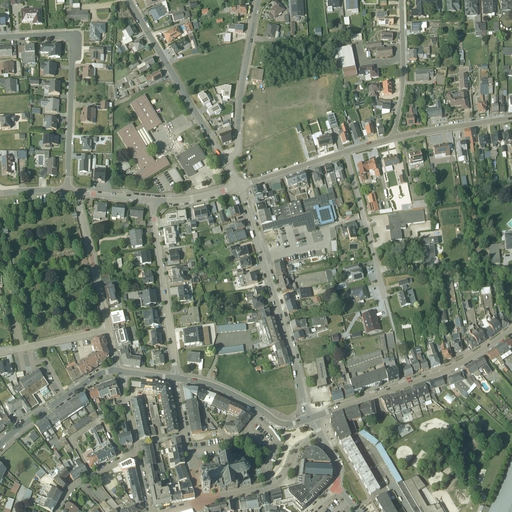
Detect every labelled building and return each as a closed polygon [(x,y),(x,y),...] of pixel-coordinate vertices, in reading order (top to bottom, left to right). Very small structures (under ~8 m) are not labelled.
[(303,18),(302,0),(290,1),(292,19),(295,19),(295,21),(296,22),(298,21),(299,21),(299,18),(303,18)] [(326,0),(327,9),(331,8),(332,9),(339,8),(338,0),(326,0)] [(344,0),(345,11),(351,11),(351,14),(358,14),(356,0),(344,0)] [(489,0),(490,2),(482,2),(483,16),(495,15),(494,0),(489,0)] [(497,12),(498,17),(501,17),(501,14),(504,14),(504,13),(508,13),(508,17),(511,16),(511,0),(508,1),(508,0),(500,0),(501,12),(497,12)] [(410,12),(410,17),(418,17),(418,19),(426,19),(425,1),(415,2),(415,7),(417,7),(417,12),(410,12)] [(455,1),(447,1),(447,13),(456,13),(455,11),(459,11),(459,3),(455,3),(455,1)] [(476,1),(464,1),(465,17),(477,17),(476,1)] [(154,22),(167,14),(168,13),(165,2),(161,4),(152,8),(154,10),(149,13),(154,22)] [(439,2),(429,2),(429,8),(432,8),(432,12),(439,12),(439,2)] [(88,21),(88,12),(80,12),(79,5),(78,5),(78,3),(73,3),(73,5),(73,9),(71,9),(71,13),(65,13),(65,22),(87,21),(88,21)] [(274,19),(284,11),(278,4),(269,12),(269,13),(267,15),(271,20),(273,18),(274,19)] [(172,15),(174,23),(190,19),(188,11),(184,12),(183,8),(178,9),(178,11),(169,13),(169,16),(172,15)] [(41,9),(21,10),(22,22),(32,22),(32,26),(42,25),(41,9)] [(0,27),(6,27),(5,17),(9,17),(9,13),(5,14),(5,15),(0,15),(0,27)] [(386,13),(375,14),(375,20),(378,20),(378,26),(389,26),(393,26),(392,20),(385,20),(385,18),(386,18),(386,13)] [(228,24),(228,32),(243,33),(243,27),(235,27),(236,25),(228,24)] [(426,24),(411,25),(411,30),(415,30),(415,33),(419,33),(419,30),(426,30),(426,24)] [(485,24),(474,24),(474,34),(475,34),(475,38),(486,37),(487,36),(490,36),(490,33),(485,33),(485,24)] [(105,35),(105,26),(90,25),(90,41),(95,41),(95,43),(100,43),(100,35),(105,35)] [(189,25),(184,27),(187,35),(192,33),(189,25)] [(277,27),(267,25),(265,38),(274,40),(274,39),(277,39),(279,28),(276,27),(277,27)] [(137,34),(133,27),(121,33),(125,40),(121,43),(123,47),(126,45),(132,42),(130,38),(137,34)] [(169,43),(181,36),(177,28),(164,35),(169,43)] [(290,36),(289,33),(287,33),(287,38),(281,38),(281,43),(287,43),(290,43),(290,36)] [(381,33),(380,41),(392,41),(392,34),(385,34),(385,33),(381,33)] [(198,50),(194,37),(189,39),(193,52),(198,50)] [(188,44),(186,39),(171,48),(175,55),(182,51),(180,48),(188,44)] [(115,52),(118,57),(132,49),(134,54),(144,48),(140,41),(128,48),(126,45),(123,47),(115,52)] [(370,49),(370,51),(373,51),(373,49),(376,48),(381,48),(380,43),(365,45),(365,50),(370,49)] [(60,47),(41,46),(41,55),(48,55),(48,58),(60,59),(60,47)] [(0,47),(0,57),(16,57),(15,47),(0,47)] [(35,64),(34,47),(25,47),(26,55),(21,55),(21,65),(35,64)] [(357,76),(350,47),(333,51),(335,61),(340,60),(344,79),(357,76)] [(376,48),(377,58),(392,57),(391,49),(384,50),(383,47),(381,48),(376,48)] [(408,52),(409,56),(429,56),(429,48),(416,48),(416,52),(408,52)] [(103,50),(89,50),(89,54),(91,54),(91,62),(100,62),(100,56),(103,56),(103,50)] [(154,65),(151,59),(139,66),(137,62),(128,67),(130,71),(136,67),(140,74),(151,68),(150,67),(154,65)] [(7,65),(0,65),(0,74),(1,74),(1,72),(3,72),(3,76),(14,75),(14,63),(7,64),(7,65)] [(55,66),(41,65),(41,71),(40,71),(39,77),(54,78),(55,66)] [(93,70),(83,70),(82,80),(95,80),(96,69),(106,70),(106,66),(92,65),(91,69),(93,69),(93,70)] [(373,67),(358,69),(359,76),(364,76),(364,74),(369,73),(369,75),(365,78),(365,81),(367,81),(371,81),(371,79),(378,78),(377,74),(376,74),(376,71),(374,72),(373,67)] [(263,73),(253,71),(252,82),(262,83),(262,82),(264,83),(265,77),(262,77),(263,73)] [(432,71),(415,72),(416,82),(428,82),(428,79),(433,79),(432,71)] [(154,82),(161,78),(158,73),(151,77),(150,76),(144,79),(143,76),(135,81),(138,85),(146,81),(147,83),(152,80),(154,82)] [(450,102),(451,108),(461,106),(462,111),(468,110),(465,92),(467,92),(466,75),(459,76),(460,92),(459,92),(460,97),(453,98),(451,94),(445,96),(448,103),(450,102)] [(487,97),(486,93),(488,93),(488,88),(487,79),(481,80),(481,86),(480,86),(480,93),(481,98),(476,98),(478,114),(485,113),(484,108),(486,108),(484,97),(487,97)] [(17,81),(5,81),(5,83),(0,83),(0,87),(5,88),(5,94),(17,93),(17,81)] [(60,96),(60,88),(60,84),(44,83),(44,87),(49,87),(49,91),(48,91),(48,95),(60,96)] [(121,86),(113,89),(117,99),(128,95),(126,91),(124,92),(121,86)] [(379,86),(368,87),(369,93),(371,92),(371,94),(379,93),(379,86)] [(222,99),(229,100),(231,88),(225,87),(224,90),(223,90),(222,99)] [(496,87),(488,88),(488,93),(488,95),(496,95),(496,87)] [(504,114),(503,97),(507,97),(506,92),(499,92),(499,114),(504,114)] [(203,107),(209,103),(205,96),(204,96),(203,94),(197,97),(203,107)] [(130,105),(142,125),(135,130),(132,124),(117,133),(141,172),(131,178),(136,186),(169,166),(164,157),(155,163),(137,133),(144,129),(147,133),(162,124),(144,96),(130,105)] [(59,102),(41,100),(41,108),(46,108),(46,113),(57,114),(58,107),(59,102)] [(389,111),(390,102),(382,101),(382,103),(377,103),(376,107),(382,107),(381,110),(389,111)] [(108,104),(101,103),(100,112),(108,113),(108,104)] [(428,108),(428,110),(425,110),(427,119),(441,117),(440,108),(439,103),(434,104),(434,106),(434,107),(428,108)] [(220,113),(216,106),(206,112),(209,117),(215,114),(216,116),(220,113)] [(418,125),(415,109),(409,110),(410,118),(406,119),(407,127),(418,125)] [(95,124),(95,111),(81,110),(81,124),(95,124)] [(0,124),(1,130),(10,130),(10,123),(16,123),(15,118),(0,118),(0,124)] [(367,136),(373,135),(372,131),(373,131),(371,123),(374,122),(373,119),(367,120),(368,124),(367,124),(368,128),(365,128),(367,136)] [(58,124),(59,120),(46,120),(46,132),(53,132),(53,131),(56,131),(56,124),(58,124)] [(219,137),(222,146),(232,143),(230,138),(232,138),(230,133),(232,133),(227,121),(221,123),(224,129),(215,132),(217,137),(219,137)] [(361,138),(356,124),(350,126),(355,140),(361,138)] [(342,131),(338,132),(343,145),(349,143),(347,139),(349,139),(344,126),(340,127),(342,131)] [(470,144),(472,144),(469,130),(463,131),(464,138),(469,138),(470,144)] [(511,147),(511,142),(511,141),(510,133),(502,135),(504,146),(509,145),(509,146),(510,146),(511,148),(511,147)] [(498,135),(490,137),(492,148),(496,148),(495,145),(496,145),(496,144),(500,143),(498,135)] [(322,136),(326,147),(327,147),(328,147),(332,146),(329,136),(325,137),(325,136),(322,136)] [(480,146),(481,150),(484,149),(484,146),(488,146),(486,137),(478,138),(480,146)] [(58,138),(43,138),(43,147),(45,147),(45,149),(51,149),(52,146),(58,146),(58,138)] [(308,142),(306,138),(302,139),(307,154),(315,151),(311,140),(308,142)] [(96,139),(81,139),(81,143),(83,143),(82,151),(95,152),(95,144),(96,144),(96,139)] [(465,143),(456,144),(458,159),(466,158),(465,152),(466,151),(465,143)] [(205,159),(197,146),(176,158),(188,178),(195,174),(195,173),(191,168),(205,159)] [(448,146),(433,148),(435,159),(442,158),(442,156),(445,155),(445,158),(449,157),(448,146)] [(408,161),(410,166),(423,163),(422,158),(421,159),(419,153),(408,155),(410,161),(408,161)] [(382,160),(385,169),(399,165),(397,156),(382,160)] [(90,157),(82,157),(82,163),(80,163),(80,173),(87,173),(88,161),(90,161),(90,157)] [(12,158),(2,158),(2,175),(11,175),(11,172),(14,172),(14,164),(12,164),(12,158)] [(45,177),(56,177),(56,161),(47,160),(47,170),(39,170),(39,179),(45,179),(45,177)] [(375,161),(366,163),(369,172),(370,177),(375,176),(376,178),(380,177),(375,161)] [(118,169),(121,174),(130,169),(126,163),(118,169)] [(338,163),(331,166),(335,180),(340,178),(341,182),(345,181),(341,167),(339,167),(338,163)] [(364,174),(369,172),(366,163),(363,164),(363,167),(360,168),(360,171),(358,171),(361,182),(366,181),(364,174)] [(336,182),(335,180),(331,166),(324,168),(326,177),(329,176),(331,183),(336,182)] [(168,173),(176,187),(182,183),(174,169),(168,173)] [(320,169),(314,171),(315,173),(312,174),(316,187),(323,185),(320,177),(323,176),(320,169)] [(285,180),(289,192),(307,186),(303,174),(285,180)] [(251,189),(253,197),(267,194),(265,185),(251,189)] [(267,194),(253,197),(256,206),(260,204),(259,202),(273,198),(272,193),(267,194)] [(297,203),(308,200),(306,194),(295,197),(297,203)] [(333,207),(336,206),(335,200),(330,201),(328,195),(258,214),(261,226),(263,233),(284,227),(293,225),(295,229),(304,227),(306,228),(308,234),(315,232),(315,230),(334,224),(333,220),(336,219),(333,207)] [(260,204),(256,206),(257,210),(257,212),(268,210),(267,207),(275,205),(274,201),(260,204)] [(426,201),(411,203),(412,210),(427,208),(426,201)] [(98,207),(94,206),(93,220),(100,221),(100,219),(105,220),(107,206),(98,205),(98,207)] [(125,208),(112,207),(111,218),(123,220),(125,208)] [(143,210),(130,208),(129,217),(137,219),(138,223),(136,223),(137,227),(145,225),(145,222),(143,222),(142,218),(143,210)] [(192,211),(194,221),(207,218),(205,208),(192,211)] [(401,241),(400,230),(405,229),(405,226),(424,223),(424,221),(426,220),(426,223),(431,222),(429,208),(424,209),(424,212),(388,216),(392,242),(401,241)] [(233,209),(224,212),(226,218),(229,217),(230,219),(239,216),(237,209),(233,211),(233,209)] [(180,210),(180,212),(176,213),(176,215),(177,222),(178,223),(186,222),(185,210),(180,210)] [(227,223),(226,218),(224,212),(219,213),(222,224),(227,223)] [(177,222),(176,215),(166,216),(167,223),(170,223),(171,226),(176,225),(175,222),(177,222)] [(225,231),(226,235),(236,232),(236,231),(244,228),(242,222),(234,225),(229,227),(230,229),(225,231)] [(164,230),(165,238),(177,236),(176,225),(171,226),(171,229),(164,230)] [(356,225),(341,229),(342,234),(347,232),(349,241),(356,240),(353,231),(357,230),(356,225)] [(236,232),(226,235),(229,245),(246,240),(244,233),(243,233),(242,230),(236,232)] [(141,232),(129,233),(131,249),(142,247),(141,238),(140,238),(139,237),(142,236),(141,232)] [(505,249),(506,253),(511,252),(511,234),(503,235),(504,244),(489,246),(490,264),(500,264),(499,250),(505,249)] [(177,236),(165,238),(166,245),(168,245),(169,248),(176,247),(175,244),(178,244),(177,236)] [(431,267),(435,258),(433,246),(438,245),(437,239),(422,241),(423,247),(426,247),(427,255),(423,264),(431,267)] [(231,255),(235,260),(248,256),(246,251),(247,251),(246,248),(245,248),(237,250),(236,246),(229,248),(231,255)] [(180,250),(169,251),(170,263),(179,262),(179,255),(180,255),(180,250)] [(149,253),(134,255),(134,259),(141,258),(141,265),(150,264),(149,253)] [(249,259),(238,262),(240,270),(234,272),(235,276),(243,273),(242,270),(251,267),(250,264),(250,263),(251,262),(250,260),(249,260),(249,259)] [(172,270),(172,277),(183,276),(183,273),(188,272),(188,269),(196,268),(196,264),(187,265),(188,268),(172,270)] [(275,267),(276,272),(296,268),(299,267),(299,264),(284,267),(283,265),(275,267)] [(353,267),(343,269),(345,275),(350,274),(352,281),(363,279),(363,278),(363,277),(363,275),(362,275),(360,269),(359,269),(358,265),(353,267)] [(296,268),(276,272),(277,278),(292,275),(292,272),(296,271),(296,268)] [(151,272),(142,273),(143,285),(152,284),(151,272)] [(329,272),(323,274),(326,285),(333,283),(329,272)] [(102,276),(103,284),(111,282),(109,275),(102,276)] [(257,283),(255,275),(244,278),(243,275),(237,277),(238,280),(236,281),(238,288),(246,287),(257,283)] [(184,278),(183,276),(172,277),(174,284),(188,282),(189,282),(189,277),(188,277),(184,278)] [(277,279),(282,294),(296,290),(294,284),(290,285),(290,282),(293,281),(292,276),(277,279)] [(183,289),(179,289),(180,297),(179,298),(179,302),(185,301),(185,302),(188,302),(188,303),(192,302),(192,296),(188,296),(188,292),(192,292),(191,285),(183,286),(183,289)] [(114,286),(104,288),(109,307),(119,304),(114,286)] [(364,287),(346,292),(348,299),(358,296),(360,302),(358,302),(359,305),(364,304),(363,301),(368,299),(364,287)] [(262,289),(259,290),(258,288),(253,289),(254,292),(255,292),(257,296),(264,294),(262,289)] [(292,295),(283,298),(285,304),(292,301),(292,303),(297,302),(312,298),(310,289),(298,292),(299,297),(293,299),(292,295)] [(150,307),(150,305),(155,305),(154,297),(155,297),(154,292),(138,294),(138,300),(140,299),(141,308),(144,307),(144,308),(150,307)] [(407,292),(398,295),(401,307),(411,304),(407,292)] [(254,310),(263,307),(261,301),(259,301),(258,299),(253,301),(252,298),(246,299),(244,299),(243,299),(243,301),(245,301),(247,300),(247,303),(251,302),(251,303),(252,306),(252,305),(254,310)] [(292,303),(285,305),(288,315),(300,311),(297,302),(292,303)] [(181,317),(182,325),(200,323),(198,308),(189,309),(190,317),(181,317)] [(508,325),(502,316),(497,319),(496,316),(495,309),(492,310),(493,317),(493,318),(496,322),(501,330),(508,325)] [(258,323),(271,319),(268,310),(256,313),(251,314),(251,324),(258,323)] [(142,313),(143,320),(148,320),(149,327),(158,326),(158,324),(159,324),(158,320),(157,320),(156,311),(142,313)] [(374,312),(361,315),(367,335),(374,333),(375,333),(376,333),(377,332),(380,331),(377,318),(376,318),(374,312)] [(122,313),(110,316),(113,331),(119,330),(118,325),(125,323),(122,313)] [(290,324),(293,336),(315,329),(327,325),(325,317),(290,324)] [(472,350),(477,346),(469,331),(465,334),(464,328),(462,328),(460,318),(458,318),(460,328),(461,334),(462,340),(467,346),(468,345),(472,350)] [(494,335),(501,330),(496,322),(492,325),(487,318),(485,319),(486,322),(494,335)] [(277,331),(273,319),(271,319),(258,323),(262,335),(277,331)] [(486,341),(494,335),(486,322),(485,319),(477,324),(478,327),(477,328),(486,341)] [(224,326),(215,327),(216,333),(246,331),(245,325),(224,326)] [(477,346),(486,341),(477,328),(474,329),(472,326),(468,329),(469,331),(477,346)] [(182,331),(184,346),(199,344),(197,329),(182,331)] [(315,329),(293,336),(295,342),(310,337),(309,334),(315,332),(315,329)] [(127,331),(115,334),(118,346),(121,346),(122,349),(129,347),(131,346),(127,331)] [(150,333),(152,347),(161,346),(159,331),(150,333)] [(280,343),(277,331),(262,335),(266,348),(273,345),(280,343)] [(384,354),(387,354),(386,350),(384,335),(378,336),(381,351),(383,351),(384,354)] [(461,352),(458,335),(450,336),(452,348),(454,348),(455,353),(461,352)] [(448,344),(444,344),(443,336),(438,337),(439,343),(440,345),(441,351),(442,356),(443,355),(444,360),(451,359),(449,350),(448,344)] [(91,340),(94,352),(106,349),(104,337),(91,340)] [(511,346),(508,340),(503,344),(511,355),(511,346)] [(285,350),(282,343),(280,343),(273,345),(276,353),(285,350)] [(72,350),(70,344),(59,346),(60,352),(72,350)] [(440,366),(432,344),(429,345),(430,351),(426,353),(431,369),(440,366)] [(503,344),(494,350),(502,362),(511,355),(503,344)] [(243,346),(218,349),(219,356),(244,353),(243,346)] [(122,351),(119,352),(123,366),(139,368),(140,357),(131,356),(130,350),(129,350),(129,347),(122,349),(122,351)] [(422,372),(428,370),(423,356),(422,356),(419,347),(415,348),(416,354),(422,372)] [(108,354),(106,349),(94,352),(75,365),(82,377),(103,363),(104,362),(107,356),(108,354)] [(287,358),(285,350),(276,353),(271,354),(274,362),(287,358)] [(380,350),(344,362),(346,369),(381,356),(380,350)] [(407,361),(404,350),(402,351),(405,361),(405,362),(407,368),(402,370),(404,378),(412,375),(409,367),(407,361)] [(411,366),(413,372),(414,372),(415,373),(416,372),(417,371),(419,370),(417,362),(418,362),(416,354),(414,350),(410,351),(411,356),(408,357),(409,361),(407,361),(409,367),(411,366)] [(503,364),(502,362),(494,350),(486,355),(493,364),(497,361),(501,366),(503,364)] [(200,355),(187,354),(186,364),(198,364),(198,370),(202,370),(203,360),(199,360),(200,355)] [(153,361),(153,366),(164,365),(163,357),(154,358),(155,361),(153,361)] [(481,357),(472,364),(478,371),(480,369),(481,371),(483,370),(487,375),(492,372),(481,357)] [(290,365),(287,358),(274,362),(276,369),(290,365)] [(393,358),(382,360),(384,370),(387,381),(388,384),(397,381),(393,358)] [(325,376),(322,360),(315,362),(318,383),(316,383),(317,389),(326,387),(325,381),(326,381),(326,378),(325,376)] [(8,375),(12,374),(11,365),(7,365),(6,364),(4,364),(3,363),(0,363),(0,374),(0,376),(7,374),(8,375)] [(337,366),(339,375),(345,398),(354,396),(353,393),(349,382),(347,375),(346,375),(343,364),(337,366)] [(480,375),(478,371),(472,364),(465,369),(468,373),(466,375),(475,388),(479,385),(477,382),(475,383),(471,377),(473,375),(476,379),(480,375)] [(72,382),(82,377),(75,365),(66,371),(72,382)] [(18,390),(19,393),(30,410),(38,405),(33,397),(35,395),(36,396),(39,394),(38,393),(39,392),(40,394),(47,389),(46,388),(48,386),(38,370),(25,379),(17,384),(18,390)] [(384,370),(366,376),(370,387),(387,381),(384,370)] [(475,388),(466,375),(463,377),(461,374),(454,376),(458,386),(468,395),(475,388)] [(345,398),(339,375),(333,377),(335,382),(337,381),(338,387),(333,389),(332,386),(328,387),(333,403),(345,398)] [(349,382),(353,393),(370,387),(366,376),(349,382)] [(458,386),(454,376),(447,379),(448,381),(444,383),(446,389),(448,391),(455,388),(465,398),(468,395),(458,386)] [(442,391),(446,389),(444,383),(442,378),(425,384),(430,399),(436,404),(437,403),(433,395),(439,393),(438,389),(441,387),(442,391)] [(114,381),(95,388),(100,400),(107,397),(108,400),(113,399),(119,398),(114,381)] [(131,382),(130,387),(156,390),(156,385),(131,382)] [(161,395),(171,393),(170,388),(167,385),(157,384),(156,385),(156,390),(156,393),(161,394),(161,395)] [(425,384),(415,388),(421,404),(430,401),(430,399),(425,384)] [(101,403),(100,400),(95,388),(89,391),(90,395),(89,396),(92,401),(95,399),(97,405),(101,403)] [(184,388),(183,388),(186,403),(196,401),(198,391),(191,389),(184,388)] [(415,388),(403,392),(409,408),(421,404),(415,388)] [(290,410),(298,410),(296,390),(279,391),(275,400),(276,400),(284,400),(282,406),(282,405),(280,411),(280,412),(289,415),(290,410)] [(403,392),(397,394),(403,411),(409,408),(403,392)] [(12,398),(14,401),(19,408),(22,406),(26,413),(30,410),(19,393),(12,398)] [(159,395),(161,403),(172,401),(171,393),(159,395)] [(216,396),(207,393),(203,403),(211,406),(216,396)] [(81,394),(76,398),(83,408),(88,404),(81,394)] [(397,394),(390,396),(396,413),(403,411),(397,394)] [(220,411),(225,401),(216,396),(211,406),(210,409),(214,411),(215,409),(220,411)] [(390,415),(396,413),(390,396),(380,400),(386,411),(390,415)] [(76,398),(53,414),(61,425),(83,409),(83,408),(76,398)] [(132,408),(133,411),(144,409),(147,408),(147,405),(143,406),(141,398),(130,401),(131,408),(132,408)] [(13,412),(19,408),(14,401),(9,404),(8,402),(5,404),(9,410),(8,411),(11,415),(13,413),(13,412)] [(161,403),(163,411),(174,409),(172,401),(161,403)] [(196,401),(186,403),(187,411),(197,409),(196,401)] [(230,403),(225,401),(220,411),(227,413),(230,403)] [(237,407),(230,403),(227,413),(233,415),(237,407)] [(366,405),(370,417),(376,416),(373,403),(366,405)] [(366,405),(357,408),(362,422),(364,421),(364,420),(369,418),(368,417),(370,417),(366,405)] [(244,410),(237,407),(233,415),(239,418),(244,410)] [(359,423),(362,422),(357,408),(349,411),(353,422),(358,420),(359,423)] [(163,411),(165,419),(175,417),(174,409),(163,411)] [(197,409),(187,411),(189,426),(200,424),(197,409)] [(0,413),(0,414),(0,419),(7,428),(12,425),(11,424),(7,417),(2,410),(0,411),(0,413)] [(244,410),(239,418),(247,422),(252,416),(244,410)] [(356,434),(353,422),(349,411),(342,413),(350,438),(356,434)] [(94,412),(65,431),(68,436),(97,418),(94,412)] [(335,435),(340,444),(349,439),(350,438),(342,413),(333,417),(333,421),(330,422),(335,435)] [(53,430),(61,425),(53,414),(46,419),(53,430)] [(165,419),(166,427),(176,425),(175,417),(165,419)] [(243,427),(247,422),(239,418),(236,422),(243,427)] [(146,419),(135,421),(138,432),(153,428),(153,426),(148,427),(147,422),(150,421),(149,419),(146,419)] [(42,421),(34,426),(44,441),(51,435),(42,421)] [(243,427),(236,422),(232,425),(232,434),(239,434),(243,427)] [(94,428),(96,433),(104,431),(100,423),(94,428)] [(116,434),(117,437),(130,434),(127,424),(122,425),(123,432),(116,434)] [(200,424),(189,426),(191,434),(202,433),(200,424)] [(166,427),(168,435),(178,433),(176,425),(166,427)] [(232,434),(232,425),(226,425),(223,431),(227,434),(232,434)] [(98,449),(92,452),(99,466),(108,461),(101,445),(96,433),(94,428),(88,432),(91,435),(93,436),(98,447),(97,448),(98,449)] [(154,428),(153,428),(138,432),(139,441),(149,439),(149,438),(156,436),(154,428)] [(274,430),(272,431),(279,443),(281,441),(274,430)] [(375,447),(378,442),(363,431),(358,434),(375,447)] [(39,437),(34,432),(28,438),(33,443),(39,437)] [(75,442),(77,446),(86,441),(83,434),(75,440),(75,442)] [(132,445),(130,434),(117,437),(120,448),(132,445)] [(64,437),(58,440),(66,454),(72,450),(64,437)] [(359,456),(349,439),(340,444),(350,461),(359,456)] [(179,440),(164,443),(166,450),(181,447),(179,440)] [(115,457),(108,442),(101,445),(108,461),(115,457)] [(384,450),(380,444),(375,447),(413,511),(419,511),(403,483),(384,450)] [(158,445),(141,448),(145,467),(156,465),(153,453),(160,451),(158,445)] [(306,452),(301,463),(312,463),(312,464),(329,465),(325,458),(321,454),(316,451),(312,449),(306,452)] [(421,449),(412,464),(418,468),(427,452),(421,449)] [(92,452),(91,451),(82,455),(90,470),(99,466),(92,452)] [(511,511),(511,454),(490,509),(484,507),(482,511),(511,511)] [(199,470),(199,471),(201,473),(199,474),(201,474),(201,476),(201,477),(202,478),(202,480),(202,481),(202,482),(202,484),(201,484),(202,491),(204,491),(205,490),(207,490),(208,490),(210,490),(209,488),(214,487),(214,488),(215,488),(214,487),(219,486),(220,491),(219,492),(220,492),(220,491),(225,490),(225,492),(226,492),(225,491),(235,489),(235,490),(237,489),(238,488),(237,487),(239,487),(240,487),(240,488),(245,487),(251,486),(251,485),(250,486),(250,484),(251,484),(251,481),(250,482),(249,481),(248,480),(249,480),(249,479),(249,477),(249,476),(248,476),(247,476),(246,476),(248,475),(249,474),(248,474),(249,472),(250,472),(250,471),(249,471),(249,469),(249,468),(248,468),(247,467),(247,466),(247,465),(246,466),(244,465),(245,465),(246,465),(246,464),(246,465),(247,464),(246,464),(245,462),(246,461),(245,461),(243,461),(243,460),(242,456),(235,457),(235,456),(234,457),(230,458),(229,457),(219,459),(219,458),(218,459),(219,460),(214,461),(213,460),(214,461),(215,466),(214,466),(210,467),(210,466),(210,467),(205,468),(205,466),(205,467),(205,468),(202,467),(201,467),(201,468),(200,470),(199,470)] [(369,473),(359,456),(350,461),(360,479),(369,473)] [(77,466),(75,468),(80,477),(87,473),(79,460),(75,463),(77,466)] [(122,465),(125,470),(135,468),(134,464),(129,462),(122,465)] [(73,482),(80,477),(75,468),(72,470),(66,463),(62,465),(73,482)] [(145,467),(147,477),(165,473),(163,463),(156,465),(145,467)] [(330,467),(329,465),(312,464),(312,463),(301,463),(299,478),(331,480),(332,474),(330,467)] [(180,490),(180,491),(188,490),(192,489),(184,465),(174,468),(179,483),(178,483),(180,490)] [(62,467),(50,476),(62,490),(67,485),(64,481),(68,477),(62,467)] [(124,491),(130,490),(139,488),(135,468),(125,470),(123,470),(127,489),(123,490),(124,491)] [(41,469),(34,475),(39,480),(45,474),(41,469)] [(165,473),(147,477),(149,489),(158,487),(167,485),(166,481),(165,473)] [(379,491),(369,473),(360,479),(370,496),(379,491)] [(415,477),(403,483),(419,511),(444,511),(440,505),(426,507),(418,492),(425,488),(417,478),(415,477)] [(312,501),(331,480),(299,478),(298,487),(312,501)] [(16,494),(20,485),(18,484),(19,482),(15,481),(10,491),(16,494)] [(167,485),(158,487),(162,505),(162,506),(171,504),(167,485)] [(167,485),(171,504),(182,502),(180,491),(180,490),(178,490),(176,490),(176,491),(175,491),(173,485),(171,486),(170,485),(167,485)] [(158,487),(149,489),(153,507),(154,507),(155,508),(162,506),(162,505),(158,487)] [(298,487),(288,489),(289,498),(299,496),(303,510),(312,501),(298,487)] [(56,505),(61,495),(48,488),(45,494),(49,496),(46,500),(56,505)] [(143,503),(139,488),(130,490),(131,495),(127,496),(136,507),(140,505),(143,503)] [(27,489),(24,497),(29,500),(32,492),(27,489)] [(288,509),(289,498),(288,489),(280,492),(282,501),(280,508),(288,509)] [(180,491),(182,502),(194,499),(193,490),(188,491),(188,490),(180,491)] [(270,493),(270,495),(267,496),(268,499),(269,511),(277,511),(277,507),(280,508),(282,501),(280,492),(280,491),(270,493)] [(375,500),(382,511),(394,511),(389,502),(392,501),(387,493),(375,500)] [(124,509),(126,511),(138,511),(143,509),(140,505),(136,507),(127,496),(120,502),(124,509)] [(267,496),(260,498),(261,508),(265,507),(265,511),(267,511),(269,511),(268,499),(267,496)] [(14,500),(7,498),(4,508),(11,510),(14,500)] [(49,511),(52,511),(56,505),(46,500),(42,498),(38,506),(42,509),(49,511)] [(126,511),(124,509),(120,502),(117,499),(114,502),(118,508),(115,511),(126,511)] [(89,501),(85,505),(89,510),(94,505),(89,501)] [(247,511),(245,501),(239,502),(240,511),(247,511)] [(102,511),(115,511),(112,510),(103,502),(99,506),(102,511)]
